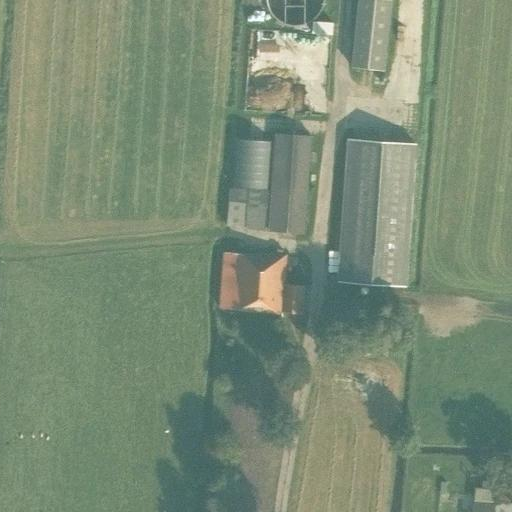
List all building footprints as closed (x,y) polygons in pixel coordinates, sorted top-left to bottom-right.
[(393,0),(359,0),(353,68),(386,71),(393,0)] [(271,125),(239,123),(238,140),(243,141),(240,173),(232,173),(229,226),(245,227),(245,229),(266,231),(268,208),(249,206),(250,195),(260,195),(263,141),(270,141),(271,125)] [(304,232),(311,136),(277,133),(270,230),(304,232)] [(349,139),(339,280),(404,285),(415,144),(349,139)] [(254,251),(254,253),(244,252),(244,254),(225,253),(222,307),(282,311),(304,312),(305,285),(285,284),(286,253),(272,252),(254,251)] [(496,511),(497,502),(475,501),(474,511),(496,511)]
